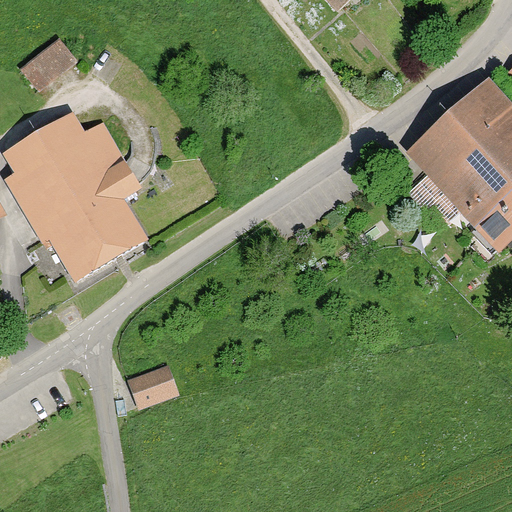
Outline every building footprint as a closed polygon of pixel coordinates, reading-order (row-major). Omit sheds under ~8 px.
[(323,0),(335,13),(350,0),(323,0)] [(511,77),(494,94),(511,114),(511,77)] [(494,94),(488,88),(408,159),(499,261),(511,249),(511,114),(494,94)] [(10,184),(72,287),(149,242),(127,206),(145,195),(104,127),(85,139),(74,120),(5,161),(16,181),(10,184)] [(168,369),(128,381),(130,387),(137,410),(177,398),(168,369)]
